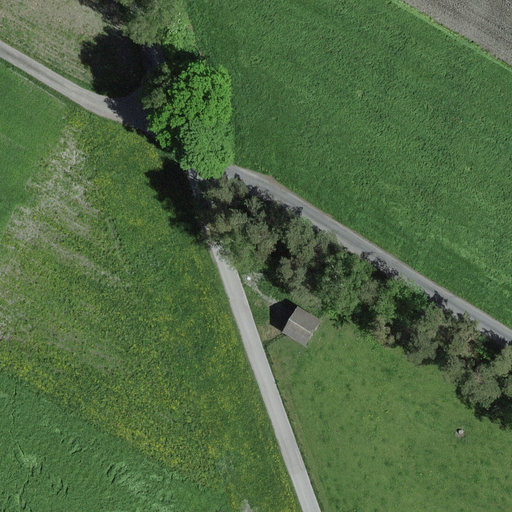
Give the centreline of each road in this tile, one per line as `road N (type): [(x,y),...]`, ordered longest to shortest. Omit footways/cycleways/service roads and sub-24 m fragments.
road 1 (unclassified): [(182,146),(312,511)]
road 2 (track): [(182,146),(511,340)]
road 3 (unclassified): [(182,146),(0,58)]
road 4 (unclassified): [(131,0),(182,146)]
